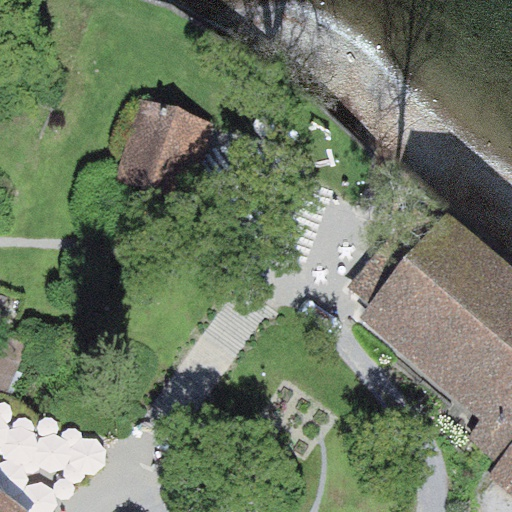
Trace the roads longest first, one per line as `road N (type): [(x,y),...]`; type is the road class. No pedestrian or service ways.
road 1 (track): [(435,511),(439,470),(420,431),(334,320),(300,238)]
road 2 (track): [(102,511),(123,487),(218,511)]
